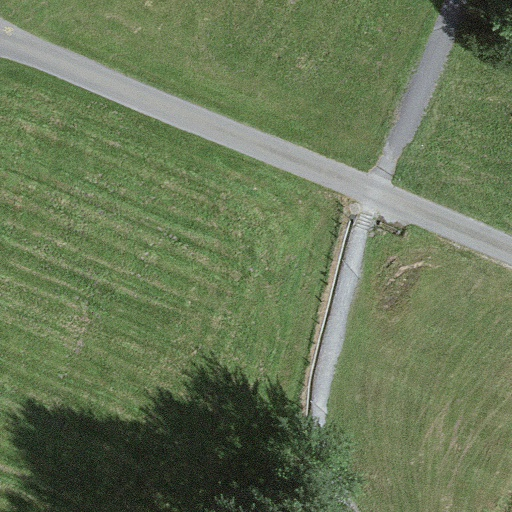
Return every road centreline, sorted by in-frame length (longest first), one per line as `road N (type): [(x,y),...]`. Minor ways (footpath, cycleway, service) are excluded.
road 1 (unclassified): [(377,192),(0,40)]
road 2 (unclassified): [(377,192),(511,248)]
